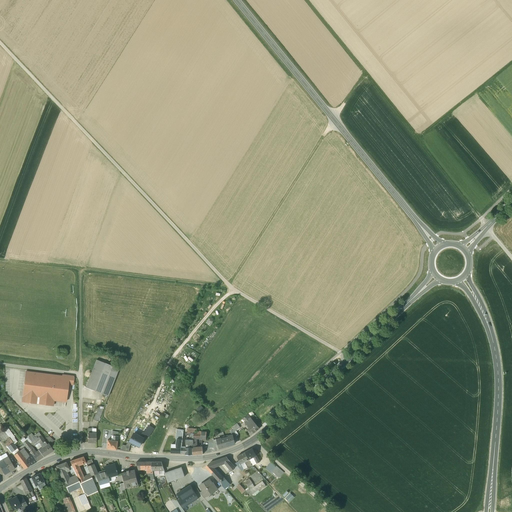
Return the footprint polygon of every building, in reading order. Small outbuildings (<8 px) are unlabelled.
[(86,388),(94,391),(105,363),(97,360),(86,388)] [(105,363),(94,391),(108,396),(119,368),(105,363)] [(62,376),(26,372),(22,401),(53,406),(54,401),(54,400),(66,402),(68,384),(69,377),(62,376)] [(68,384),(72,385),(74,376),(62,375),(62,376),(69,377),(68,384)] [(93,419),(98,421),(102,411),(97,409),(95,414),(93,419)] [(258,428),(253,422),(251,424),(248,426),(250,428),(248,430),(250,432),(252,431),(253,432),(258,428)] [(149,436),(154,429),(149,426),(145,432),(144,433),(146,434),(149,436)] [(15,437),(8,427),(4,430),(11,439),(13,442),(17,448),(20,445),(14,437),(15,437)] [(96,442),(96,428),(88,428),(88,442),(96,442)] [(176,439),(182,440),(184,429),(177,428),(175,439),(176,439)] [(11,439),(4,430),(0,433),(0,435),(4,441),(5,440),(7,439),(8,441),(11,439)] [(130,441),(130,442),(132,443),(139,447),(144,438),(141,437),(134,433),(130,441)] [(47,445),(41,435),(36,438),(38,442),(39,441),(41,444),(40,444),(42,447),(47,445)] [(232,435),(228,436),(229,437),(225,438),(227,446),(235,444),(233,438),(232,435)] [(26,439),(26,440),(23,443),(25,445),(26,447),(29,444),(32,442),(31,441),(28,437),(26,439)] [(225,438),(221,439),(221,438),(217,439),(218,445),(219,448),(227,446),(225,438)] [(182,440),(176,439),(176,441),(176,445),(171,445),(171,453),(181,453),(182,447),(182,445),(182,440)] [(196,439),(193,439),(193,440),(193,441),(192,441),(192,448),(192,455),(203,454),(203,453),(202,447),(197,448),(196,439)] [(112,441),(107,440),(106,449),(116,450),(117,441),(112,441)] [(190,440),(185,440),(185,442),(186,442),(185,447),(182,447),(181,453),(185,453),(185,454),(185,455),(192,455),(192,448),(192,441),(193,441),(193,440),(190,440)] [(17,448),(13,442),(8,446),(14,454),(19,451),(18,450),(17,448)] [(42,447),(38,450),(43,456),(53,450),(49,443),(47,445),(42,447)] [(252,448),(245,452),(249,460),(253,457),(257,463),(260,462),(255,453),(256,452),(255,450),(254,451),(252,448)] [(38,450),(36,452),(32,449),(29,451),(32,455),(34,457),(36,461),(43,456),(38,450)] [(21,453),(19,451),(14,454),(21,463),(19,465),(21,467),(22,466),(25,468),(30,465),(23,456),(21,453)] [(245,452),(237,456),(239,461),(241,464),(246,461),(249,460),(245,452)] [(30,456),(27,453),(23,456),(30,465),(36,461),(34,457),(32,458),(30,456)] [(14,468),(8,457),(7,458),(3,460),(9,471),(14,468)] [(83,457),(70,461),(73,469),(78,467),(77,464),(85,462),(83,457)] [(231,470),(234,468),(233,466),(226,457),(209,463),(213,467),(225,463),(231,470)] [(9,471),(3,460),(0,461),(0,466),(0,467),(4,474),(9,471)] [(241,464),(239,461),(235,463),(237,466),(241,470),(244,469),(241,464)] [(66,462),(57,465),(56,466),(62,478),(67,476),(64,470),(69,467),(66,462)] [(152,468),(152,462),(145,462),(145,469),(147,469),(147,473),(148,473),(152,473),(153,473),(152,470),(152,468)] [(161,462),(152,462),(152,468),(152,470),(164,470),(161,462)] [(213,467),(209,463),(209,464),(206,467),(212,474),(214,476),(214,477),(218,482),(223,478),(213,467)] [(265,468),(270,473),(275,467),(270,463),(265,468)] [(93,464),(87,466),(89,470),(90,473),(91,475),(97,473),(93,464)] [(114,464),(105,467),(108,477),(117,475),(116,471),(116,470),(114,464)] [(275,467),(271,472),(279,478),(284,473),(276,466),(275,467)] [(78,467),(73,469),(74,472),(76,475),(81,488),(82,490),(85,496),(88,495),(97,491),(92,479),(91,476),(90,475),(83,478),(83,476),(78,467)] [(165,473),(168,483),(185,477),(181,467),(165,473)] [(129,470),(126,471),(126,472),(121,474),(123,483),(124,488),(138,485),(134,470),(129,472),(129,470)] [(106,471),(97,473),(91,475),(91,476),(92,479),(95,478),(95,477),(97,476),(99,484),(109,481),(106,471)] [(38,474),(36,475),(32,477),(34,482),(35,485),(37,484),(39,489),(46,486),(40,474),(38,474)] [(67,476),(62,478),(69,493),(81,488),(76,475),(74,476),(68,478),(67,476)] [(228,482),(224,477),(223,478),(218,482),(224,488),(230,484),(228,482)] [(32,491),(25,478),(20,480),(26,493),(29,492),(32,491)] [(249,478),(246,480),(247,482),(245,483),(248,489),(252,494),(253,496),(266,486),(262,481),(254,487),(252,484),(253,483),(249,478)] [(273,488),(280,482),(276,478),(270,484),(273,488)] [(209,479),(205,482),(206,483),(203,485),(203,484),(200,486),(203,491),(206,496),(206,495),(214,490),(213,489),(216,487),(213,482),(212,483),(209,479)] [(123,483),(120,484),(121,487),(117,488),(118,494),(122,493),(122,491),(125,490),(124,488),(123,483)] [(241,493),(244,491),(239,484),(236,487),(241,493)] [(198,498),(190,485),(178,493),(181,498),(186,506),(198,498)] [(289,502),(294,497),(290,493),(285,498),(289,502)] [(86,510),(90,508),(84,494),(79,497),(83,506),(84,505),(86,510)] [(18,500),(16,497),(12,499),(11,497),(8,499),(13,510),(21,506),(18,500)] [(27,505),(23,497),(18,500),(21,506),(22,508),(27,505)] [(71,500),(69,501),(67,497),(65,497),(62,499),(67,511),(68,511),(74,509),(71,500)] [(182,508),(186,506),(181,498),(177,500),(182,508)]
